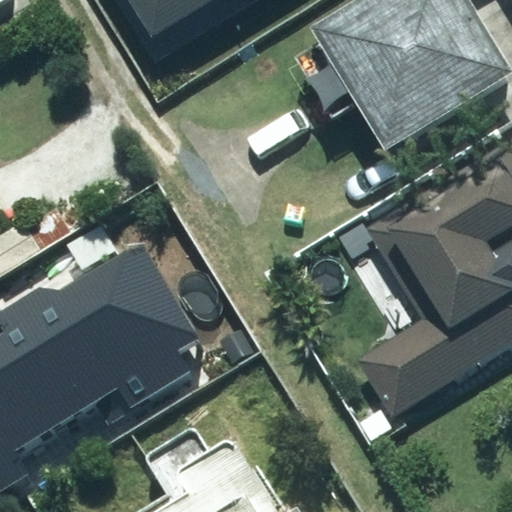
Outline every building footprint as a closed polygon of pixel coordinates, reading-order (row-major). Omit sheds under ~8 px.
[(139,0),(177,62),(277,0),(139,0)] [(508,81),(449,0),(390,0),(311,57),(389,166),(508,81)] [(468,0),(501,0),(511,14),(511,13),(511,0),(460,0),(463,4),(468,0)] [(511,139),(365,237),(422,325),(343,377),(379,432),(476,368),(459,343),(511,307),(511,139)] [(195,353),(139,263),(55,317),(41,295),(0,321),(0,505),(34,484),(21,464),(93,419),(100,431),(185,378),(177,365),(195,353)] [(140,511),(275,511),(236,449),(221,458),(201,426),(151,457),(173,492),(140,511)]
